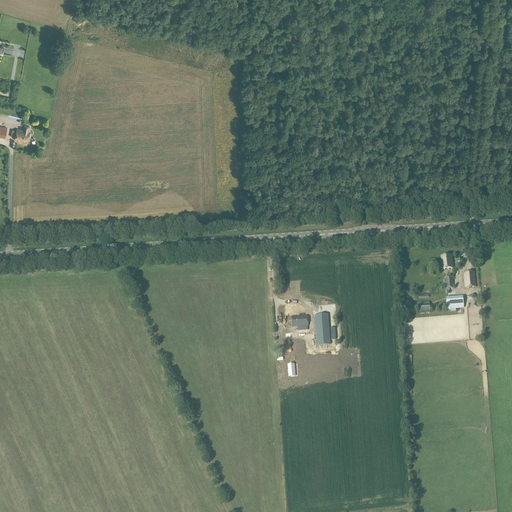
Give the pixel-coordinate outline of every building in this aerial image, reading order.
[(18,95),(18,105),(28,105),(28,95),(18,95)] [(29,132),(30,127),(24,126),(23,131),(17,130),(15,140),(27,143),(29,132)] [(441,257),(442,270),(453,269),(451,256),(441,257)] [(463,273),(465,289),(476,288),(475,272),(463,273)] [(445,278),(446,289),(454,289),(453,278),(445,278)] [(474,303),(477,299),(473,295),(468,297),(468,302),(474,303)] [(464,308),(462,297),(446,299),(448,310),(464,308)] [(327,315),(315,315),(317,346),(330,345),(327,315)] [(307,326),(307,316),(299,317),(299,316),(291,317),(292,327),(297,327),(297,331),(307,330),(307,326)]
